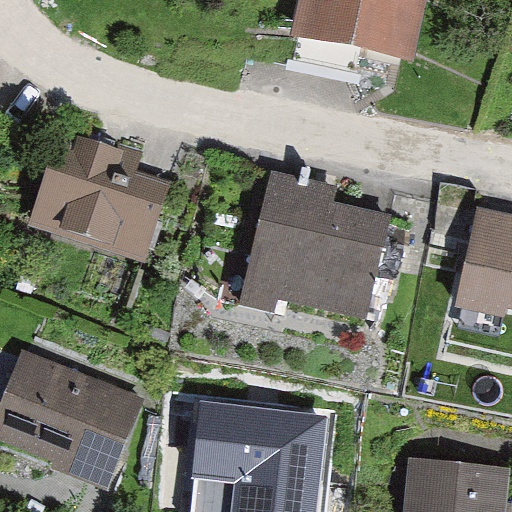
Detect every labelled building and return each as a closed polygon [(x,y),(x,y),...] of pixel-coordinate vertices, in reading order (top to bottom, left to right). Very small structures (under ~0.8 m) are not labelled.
[(424,0),(298,0),(291,36),(299,38),(295,60),(351,71),(355,49),(412,60),(424,0)] [(142,157),(63,131),(31,224),(144,262),(171,184),(136,172),(142,157)] [(338,188),(271,172),(238,306),(273,315),(277,301),(365,322),(390,218),(334,204),(338,188)] [(511,217),(478,210),(457,308),(504,318),(506,308),(511,308),(511,217)] [(142,401),(22,352),(20,359),(0,351),(0,443),(107,487),(142,401)] [(316,511),(328,417),(201,402),(187,511),(316,511)] [(504,511),(509,469),(410,460),(404,511),(504,511)]
